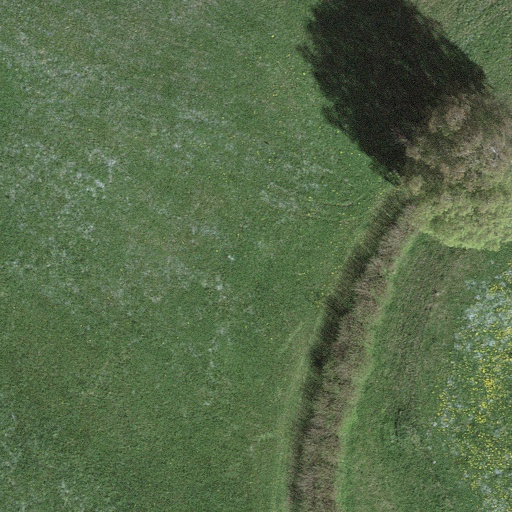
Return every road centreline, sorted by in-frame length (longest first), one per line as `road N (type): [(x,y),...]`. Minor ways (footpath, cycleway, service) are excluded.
road 1 (track): [(511,135),(429,167),(358,257),(308,394),(293,508)]
road 2 (track): [(429,167),(393,103),(391,28),(403,0)]
